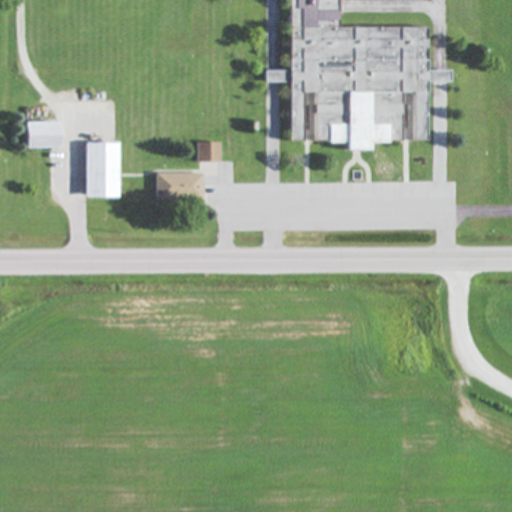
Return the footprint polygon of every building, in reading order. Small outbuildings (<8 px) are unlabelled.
[(279,143),(336,144),(336,153),(360,153),(360,143),(398,143),(398,110),(392,110),(392,96),(404,96),(404,142),(418,142),(418,84),(442,84),(442,73),(418,72),(418,29),(329,29),(329,0),(279,0),(279,73),(256,73),(256,85),(280,85),(279,143)] [(17,124),(17,151),(51,150),(50,124),(17,124)] [(211,144),(187,145),(188,165),(211,164),(211,144)] [(76,199),(110,200),(111,145),(77,145),(76,199)] [(195,202),(194,175),(146,175),(147,203),(195,202)]
